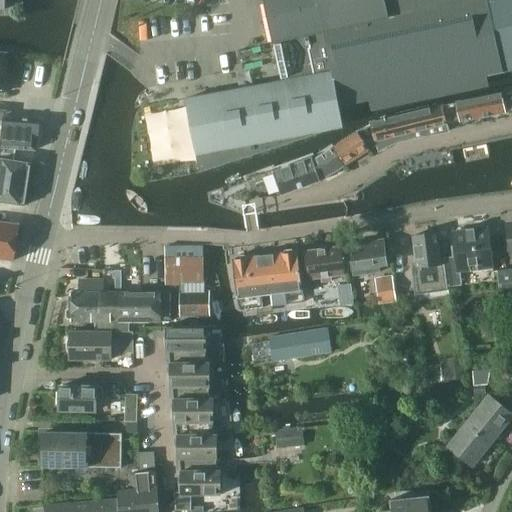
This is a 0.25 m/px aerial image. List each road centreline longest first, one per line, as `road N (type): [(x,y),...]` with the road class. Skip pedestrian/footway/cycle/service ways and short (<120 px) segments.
road 1 (residential): [(43,236),(102,0)]
road 2 (residential): [(150,374),(13,373)]
